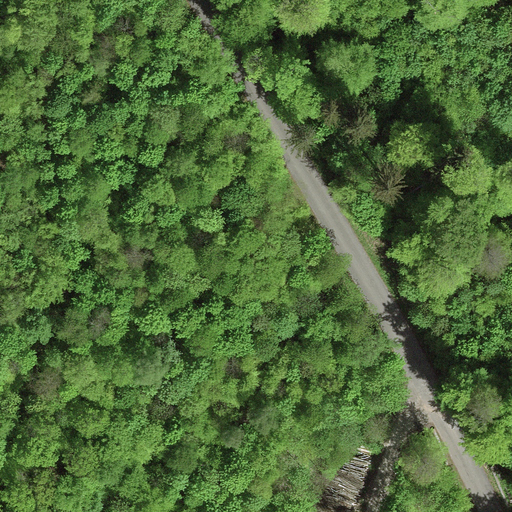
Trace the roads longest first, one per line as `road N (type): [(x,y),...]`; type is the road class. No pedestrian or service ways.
road 1 (residential): [(200,0),(392,318),(491,511)]
road 2 (track): [(424,376),(372,511)]
